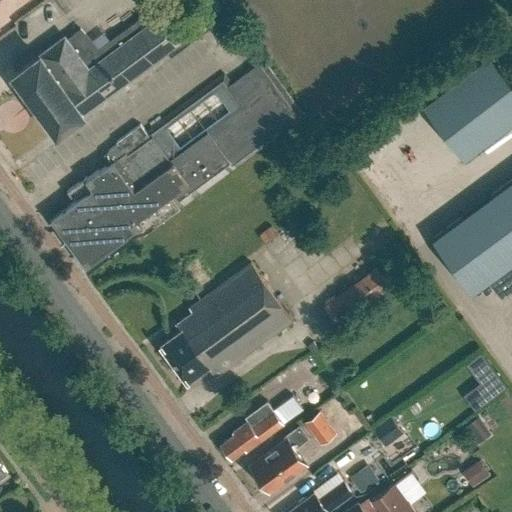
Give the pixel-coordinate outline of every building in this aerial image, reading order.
[(65,36),(45,51),(44,50),(12,73),(57,133),(86,111),(85,110),(184,37),(165,12),(160,15),(154,7),(97,49),(82,29),(68,40),(65,36)] [(511,121),(511,84),(491,57),(424,108),(464,159),(511,121)] [(116,142),(117,144),(104,154),(105,163),(107,166),(100,171),(98,169),(67,191),(75,202),(51,219),(85,266),(140,226),(145,233),(179,208),(175,202),(179,199),(184,205),(305,115),(263,59),(231,82),(225,74),(146,132),(140,125),(116,142)] [(511,262),(511,179),(432,239),(472,292),(511,262)] [(260,235),(266,243),(277,235),(271,227),(260,235)] [(187,382),(209,365),(217,376),(293,320),(251,262),(189,307),(192,311),(178,322),(182,328),(160,344),(187,382)] [(338,325),(390,287),(375,266),(323,305),(338,325)] [(462,391),(472,407),(502,386),(478,351),(463,361),(477,381),(462,391)] [(316,406),(326,399),(312,381),(303,387),(316,406)] [(246,450),(303,409),(293,395),(273,409),(267,401),(245,417),(248,421),(232,432),(234,434),(221,443),(223,446),(222,450),(226,455),(229,455),(231,458),(244,449),(246,450)] [(336,432),(319,410),(303,422),(320,444),(336,432)] [(387,414),(369,427),(382,444),(400,431),(387,414)] [(465,426),(478,443),(486,437),(483,433),(487,429),(478,416),(465,426)] [(270,490),(305,464),(293,448),(309,437),(300,425),(284,436),(286,439),(251,464),(261,477),(259,481),(264,488),(268,488),(270,490)] [(472,485),(489,473),(480,459),(462,471),(472,485)] [(371,461),(353,474),(350,477),(358,488),(364,496),(385,480),(371,461)] [(345,480),(319,500),(314,493),(307,498),(303,498),(299,501),(298,505),(288,511),(327,511),(354,492),(345,480)] [(415,511),(394,483),(370,500),(374,505),(365,511),(358,502),(344,511),(415,511)]
